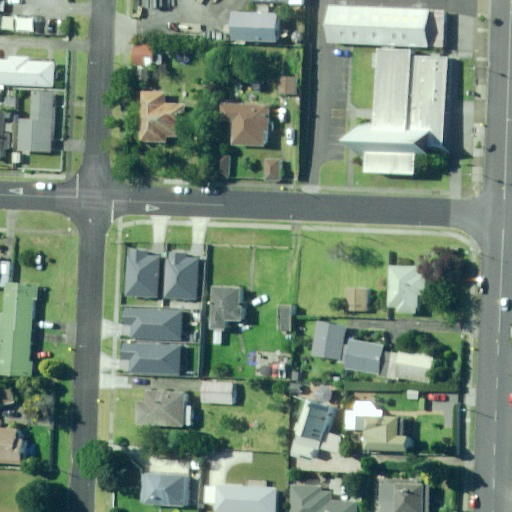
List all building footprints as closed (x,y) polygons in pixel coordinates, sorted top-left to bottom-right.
[(49,9),(49,0),(39,0),(39,8),(39,12),(38,12),(37,31),(48,31),(49,12),(49,9)] [(357,5),(346,5),(335,4),(333,41),(383,43),(397,44),(447,46),(449,10),(357,5)] [(36,13),(23,13),(17,13),(17,14),(16,23),(36,23),(36,13)] [(285,14),(239,13),(238,41),(284,42),(285,14)] [(138,44),(138,53),(137,64),(158,64),(159,44),(138,43),(138,44)] [(418,50),(396,49),(384,48),(384,50),(381,111),(381,119),(381,123),(363,122),(363,126),(363,129),(357,129),(357,130),(356,149),(356,150),(362,150),(362,157),(374,157),(373,171),(424,174),(424,159),(436,160),(436,152),(449,153),(450,153),(454,57),(431,56),(418,55),(418,50)] [(0,82),(8,83),(56,86),(57,62),(52,62),(47,61),(32,61),(32,56),(15,56),(11,55),(11,59),(0,58),(0,82)] [(152,82),(152,72),(133,70),(132,80),(137,81),(141,81),(141,82),(152,82)] [(302,77),(284,76),(283,93),(301,94),(302,77)] [(56,107),(56,97),(57,91),(35,90),(35,119),(23,118),(22,150),(29,150),(55,151),(55,149),(55,139),(56,107)] [(172,92),(154,91),(147,90),(146,141),(173,142),(173,139),(173,136),(185,136),(185,124),(190,124),(191,103),(171,103),(171,93),(172,92)] [(271,146),(271,136),(271,131),(275,131),(276,104),(226,102),(226,120),(238,121),(237,144),(271,146)] [(12,148),(13,146),(13,133),(8,133),(8,117),(13,117),(14,111),(9,110),(9,109),(0,108),(0,157),(3,158),(4,158),(5,147),(12,148)] [(220,154),(219,177),(232,178),(233,154),(220,154)] [(284,158),(283,158),(269,158),(268,180),(284,180),(284,162),(284,158)] [(3,261),(3,255),(0,255),(0,287),(1,288),(1,285),(9,285),(8,314),(3,313),(2,342),(5,342),(3,374),(35,376),(36,361),(33,361),(35,340),(35,331),(35,328),(36,319),(37,298),(40,299),(41,284),(11,282),(13,261),(12,261),(3,261)] [(181,263),(165,263),(140,263),(139,280),(138,280),(138,286),(136,286),(136,289),(138,289),(138,295),(164,296),(164,304),(181,304),(181,301),(181,296),(181,263)] [(424,267),(396,266),(394,306),(403,307),(403,312),(421,313),(422,307),(423,307),(424,294),(429,295),(429,294),(431,294),(432,278),(430,278),(431,274),(424,274),(424,267)] [(245,306),(245,301),(246,287),(218,286),(215,329),(231,329),(231,328),(231,320),(247,320),(248,306),(245,306)] [(350,287),(349,310),(370,311),(370,288),(350,287)] [(284,304),(282,330),(295,331),(297,305),(284,304)] [(350,325),(336,323),(322,320),(316,355),(342,360),(342,361),(350,363),(353,345),(347,344),(350,325)] [(146,343),(146,338),(147,326),(121,325),(121,342),(146,343)] [(373,342),(358,340),(354,339),(353,345),(350,363),(349,368),(381,374),(381,375),(391,377),(396,352),(387,351),(388,345),(373,342)] [(419,350),(409,348),(405,347),(404,354),(396,352),(391,377),(401,379),(402,377),(434,383),(439,354),(423,351),(419,350)] [(256,350),(254,376),(288,378),(290,353),(256,350)] [(224,381),(223,381),(206,381),(205,391),(205,402),(236,403),(236,382),(224,381)] [(0,406),(16,401),(17,401),(12,382),(0,385),(0,406)] [(296,382),(295,399),(306,399),(306,382),(296,382)] [(190,406),(190,392),(151,390),(151,402),(145,401),(143,401),(142,424),(189,426),(189,425),(198,425),(198,407),(190,406)] [(334,405),(319,400),(315,399),(304,430),(301,442),(298,441),(294,451),(295,451),(294,454),(294,455),(313,462),(318,448),(323,450),(329,431),(338,406),(334,405)] [(359,416),(359,411),(349,410),(349,429),(370,430),(369,450),(412,451),(412,444),(412,436),(409,436),(409,432),(409,418),(405,418),(405,417),(404,417),(371,416),(371,417),(359,416)] [(0,419),(0,462),(25,464),(27,440),(21,440),(21,429),(12,429),(4,428),(4,420),(0,419)] [(188,471),(229,474),(229,470),(237,471),(238,453),(189,450),(188,471)] [(237,461),(245,463),(247,457),(240,454),(237,461)] [(160,474),(157,474),(152,473),(152,475),(147,475),(147,485),(147,490),(146,503),(151,503),(151,504),(177,506),(177,504),(193,505),(193,498),(187,498),(183,497),(183,493),(184,478),(184,475),(181,475),(160,474)] [(432,511),(433,503),(433,495),(434,485),(428,485),(429,481),(390,479),(390,481),(384,480),(384,484),(383,505),(386,505),(385,511),(432,511)] [(292,511),(358,511),(359,501),(334,500),(334,492),(324,491),(324,486),(293,485),(293,486),(292,511)]
